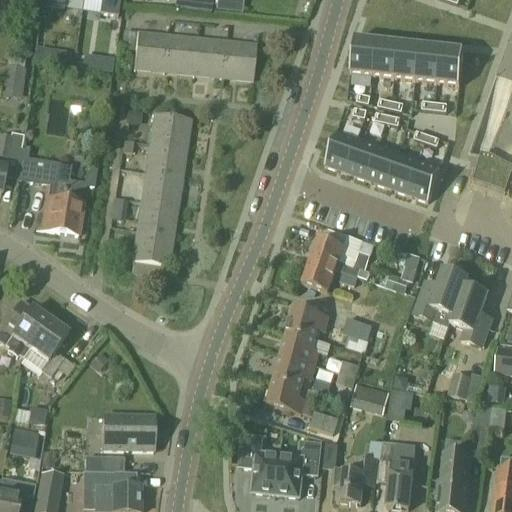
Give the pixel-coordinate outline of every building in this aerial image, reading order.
[(0,0),(0,10),(18,14),(20,0),(0,0)] [(66,0),(47,0),(46,9),(64,12),(66,0)] [(92,0),(102,1),(99,17),(118,20),(120,0),(92,0)] [(176,0),(176,11),(210,12),(210,0),(176,0)] [(215,0),(215,13),(243,13),(242,0),(215,0)] [(455,0),(447,0),(446,5),(457,9),(460,1),(455,0)] [(163,77),(167,40),(137,37),(133,74),(163,77)] [(197,44),(167,40),(163,77),(193,80),(197,44)] [(226,47),(197,44),(193,80),(222,83),(226,47)] [(354,44),(350,79),(372,82),(375,46),(354,44)] [(375,46),(372,82),(393,84),(397,48),(375,46)] [(256,50),(226,47),(222,83),(252,87),(256,50)] [(397,48),(393,84),(415,86),(419,51),(397,48)] [(419,51),(415,86),(437,89),(441,53),(419,51)] [(48,67),(50,54),(37,52),(35,65),(48,67)] [(441,53),(437,89),(459,91),(463,56),(441,53)] [(113,63),(100,61),(98,75),(112,77),(113,63)] [(1,98),(19,101),(23,70),(6,68),(1,98)] [(358,99),(356,107),(368,110),(370,102),(358,99)] [(511,102),(509,102),(488,163),(482,161),(477,175),(473,186),(472,190),(511,203),(511,102)] [(380,104),(378,112),(390,115),(391,107),(380,104)] [(391,107),(390,115),(401,117),(403,109),(391,107)] [(423,107),(422,115),(434,116),(435,108),(423,107)] [(435,108),(434,116),(446,117),(447,109),(435,108)] [(355,113),(353,121),(365,124),(367,116),(355,113)] [(376,118),(374,126),(386,129),(388,121),(376,118)] [(186,154),(191,124),(154,119),(150,149),(186,154)] [(388,121),(386,129),(398,131),(400,123),(388,121)] [(417,136),(414,144),(425,148),(428,140),(417,136)] [(336,137),(324,171),(345,178),(357,144),(336,137)] [(0,162),(7,164),(5,174),(17,176),(23,141),(11,139),(10,145),(0,142),(0,162)] [(428,140),(425,148),(437,152),(439,144),(428,140)] [(357,144),(345,178),(366,185),(378,152),(357,144)] [(150,149),(145,178),(182,184),(186,154),(150,149)] [(378,152),(366,185),(387,193),(398,159),(378,152)] [(93,192),(96,174),(90,173),(83,189),(69,187),(71,170),(27,164),(29,156),(21,155),(17,185),(48,190),(44,219),(48,220),(46,236),(77,241),(82,208),(80,207),(83,190),(93,192)] [(398,159),(387,193),(407,200),(419,166),(398,159)] [(419,166),(407,200),(428,207),(440,173),(419,166)] [(182,184),(145,178),(141,207),(177,213),(182,184)] [(141,207),(136,237),(173,242),(177,213),(141,207)] [(173,242),(136,237),(132,267),(168,272),(173,242)] [(316,242),(308,266),(336,275),(344,252),(316,242)] [(402,280),(388,278),(386,291),(411,296),(417,259),(406,258),(402,280)] [(308,266),(300,289),(328,299),(336,275),(308,266)] [(346,268),(343,278),(358,283),(361,273),(346,268)] [(433,327),(437,316),(452,321),(453,322),(464,292),(467,285),(443,276),(435,298),(423,294),(414,320),(433,327)] [(340,285),(350,289),(355,291),(358,283),(343,278),(340,285)] [(453,322),(452,321),(449,329),(465,335),(461,346),(480,353),(491,325),(479,321),(487,300),(464,292),(453,322)] [(374,321),(378,310),(354,301),(350,312),(374,321)] [(29,354),(49,325),(31,313),(18,330),(8,323),(0,334),(0,346),(9,354),(8,355),(17,362),(19,360),(23,362),(29,354)] [(293,313),(286,337),(315,345),(317,336),(323,338),(327,323),(293,313)] [(367,346),(372,331),(348,324),(343,338),(367,346)] [(67,338),(49,325),(29,354),(46,366),(40,375),(50,382),(64,363),(54,357),(67,338)] [(315,345),(286,337),(279,362),(314,371),(318,356),(312,355),(315,345)] [(511,381),(511,353),(497,353),(494,380),(511,381)] [(279,362),(272,386),(301,394),(304,384),(310,386),(314,371),(279,362)] [(343,366),(339,378),(355,383),(359,371),(343,366)] [(352,394),(355,383),(339,378),(336,389),(352,394)] [(472,383),(453,378),(447,400),(466,405),(472,383)] [(301,394),(272,386),(265,411),(300,421),(305,405),(298,404),(301,394)] [(388,396),(357,389),(352,413),(383,420),(388,396)] [(492,390),(489,402),(503,406),(506,393),(492,390)] [(11,405),(0,403),(0,420),(9,422),(11,405)] [(470,459),(443,456),(439,486),(437,486),(434,504),(439,505),(437,511),(465,511),(468,488),(466,488),(469,462),(483,463),(489,412),(477,411),(475,429),(472,429),(470,459)] [(46,425),(45,412),(17,414),(18,426),(46,425)] [(333,439),(338,424),(315,416),(310,432),(333,439)] [(103,421),(102,456),(153,457),(154,422),(103,421)] [(38,438),(13,433),(9,457),(34,461),(38,438)] [(240,441),(237,473),(253,474),(250,498),(274,501),(278,461),(258,459),(260,443),(240,441)] [(278,461),(274,501),(297,503),(300,479),(316,480),(319,449),(299,447),(297,463),(278,461)] [(407,511),(413,468),(395,465),(397,449),(382,447),(377,486),(387,487),(384,511),(407,511)] [(85,478),(123,478),(123,463),(85,462),(85,478)] [(358,477),(332,475),(330,493),(336,494),(334,509),(360,511),(363,490),(375,491),(378,464),(359,462),(358,477)] [(511,511),(511,473),(497,471),(495,491),(493,491),(490,511),(511,511)] [(56,511),(62,479),(41,479),(35,511),(56,511)] [(204,483),(204,507),(212,507),(213,495),(219,495),(219,483),(204,483)] [(0,497),(0,511),(29,511),(33,492),(14,489),(12,500),(0,497)] [(112,491),(95,491),(94,511),(139,511),(139,491),(112,491)]
